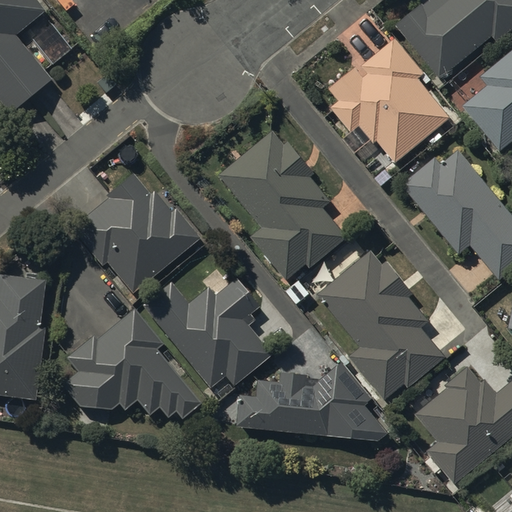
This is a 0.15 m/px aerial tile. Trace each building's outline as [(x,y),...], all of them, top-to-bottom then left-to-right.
[(0,0),(0,107),(9,118),(52,83),(16,39),(45,16),(32,0),(0,0)] [(497,45),(511,32),(511,0),(432,0),(397,28),(441,82),(493,40),(497,45)] [(54,28),(33,45),(51,68),(72,51),(54,28)] [(396,167),(449,122),(418,83),(424,78),(395,43),(360,71),(366,78),(362,81),(354,72),(328,94),(338,106),(331,112),(349,135),(347,137),(346,138),(346,139),(346,140),(346,141),(345,142),(345,143),(345,144),(346,145),(346,146),(346,147),(347,148),(347,149),(348,150),(348,151),(349,151),(350,152),(351,153),(352,153),(352,154),(353,154),(354,154),(355,154),(356,155),(357,155),(358,154),(359,154),(360,154),(361,154),(362,153),(363,153),(364,152),(365,152),(366,151),(366,150),(367,149),(367,148),(368,148),(368,147),(369,146),(369,145),(369,144),(369,143),(369,142),(369,140),(375,147),(377,145),(396,167)] [(511,54),(480,82),(486,89),(462,110),(501,155),(511,145),(511,54)] [(286,284),(304,268),(309,274),(348,241),(324,213),(332,206),(311,181),(314,178),(287,145),(284,149),(272,135),(219,180),(261,230),(249,241),(286,284)] [(433,159),(399,188),(457,259),(471,248),(500,284),(511,273),(511,219),(459,155),(442,170),(433,159)] [(133,298),(199,241),(174,213),(171,215),(152,194),(148,197),(132,178),(71,231),(103,269),(106,266),(133,298)] [(371,253),(316,298),(359,350),(347,360),(383,404),(403,388),(406,392),(446,360),(423,332),(431,326),(411,301),(415,298),(387,264),(382,267),(371,253)] [(38,332),(44,285),(0,279),(0,401),(34,406),(44,332),(38,332)] [(172,286),(141,310),(208,392),(224,379),(233,390),(271,359),(246,329),(253,323),(249,318),(259,309),(236,280),(214,298),(209,291),(189,307),(172,286)] [(162,348),(133,313),(98,344),(94,339),(65,364),(76,377),(60,390),(78,411),(79,411),(80,412),(81,412),(82,412),(83,413),(84,413),(85,413),(86,413),(87,413),(88,414),(89,414),(90,414),(91,414),(92,414),(93,414),(94,414),(95,414),(96,415),(97,415),(98,415),(99,415),(100,415),(101,415),(102,414),(103,414),(104,414),(105,414),(106,414),(107,414),(108,414),(109,414),(110,413),(111,413),(112,413),(113,413),(119,408),(125,415),(136,406),(149,421),(158,413),(166,423),(174,417),(179,424),(201,406),(156,352),(162,348)] [(256,400),(239,398),(237,432),(350,445),(379,446),(389,438),(364,407),(371,402),(342,365),(320,383),(309,382),(309,377),(282,374),(281,385),(258,383),(256,400)] [(438,446),(426,456),(453,489),(511,440),(511,383),(496,396),(484,382),(480,386),(470,374),(415,419),(438,446)]
